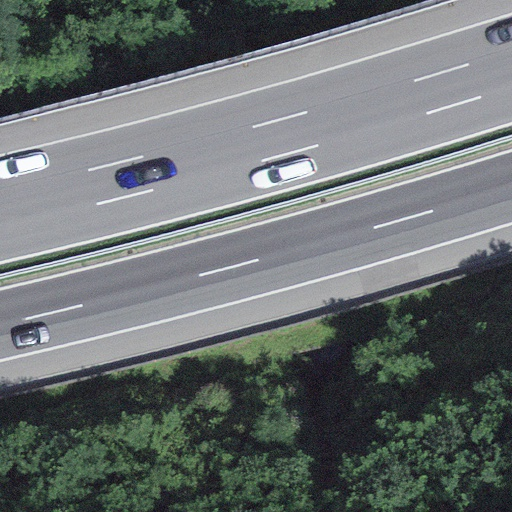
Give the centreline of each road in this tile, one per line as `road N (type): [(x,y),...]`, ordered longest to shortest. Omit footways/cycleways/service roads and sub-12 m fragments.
road 1 (motorway): [(511,68),(0,210)]
road 2 (motorway): [(0,324),(511,187)]
